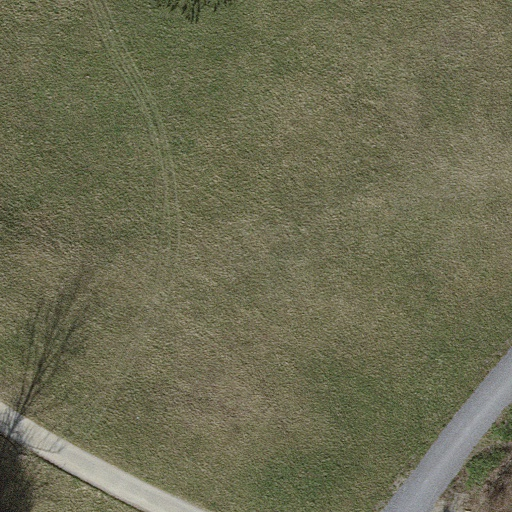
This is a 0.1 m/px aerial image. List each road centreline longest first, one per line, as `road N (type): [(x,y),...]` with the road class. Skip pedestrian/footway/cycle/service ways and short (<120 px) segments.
road 1 (track): [(0,415),(188,511)]
road 2 (track): [(413,511),(511,370)]
